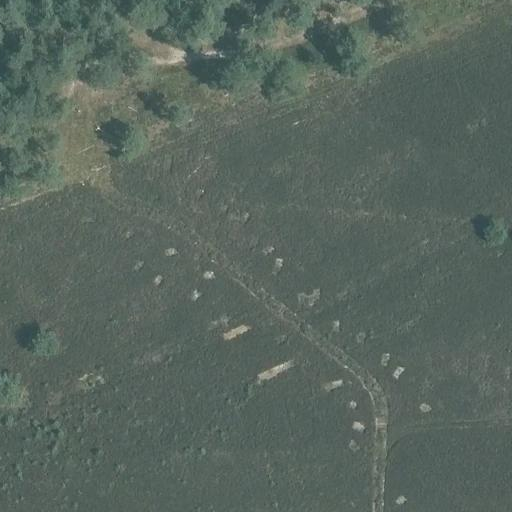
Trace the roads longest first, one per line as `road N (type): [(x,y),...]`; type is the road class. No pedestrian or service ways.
road 1 (track): [(395,0),(220,63),(73,0)]
road 2 (track): [(110,0),(87,90),(0,122)]
